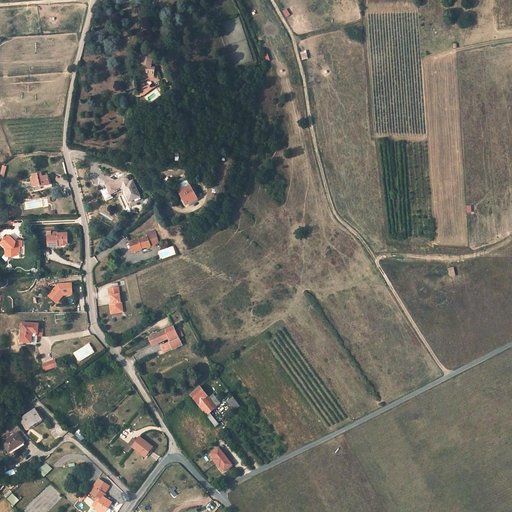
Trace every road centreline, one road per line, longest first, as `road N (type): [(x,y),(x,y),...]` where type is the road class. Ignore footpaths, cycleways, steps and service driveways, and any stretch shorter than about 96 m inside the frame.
road 1 (unclassified): [(174,451),(92,321),(85,230),(65,140),(93,0)]
road 2 (track): [(447,377),(362,239),(334,213),(299,61),(270,0)]
road 3 (residential): [(215,494),(511,345)]
